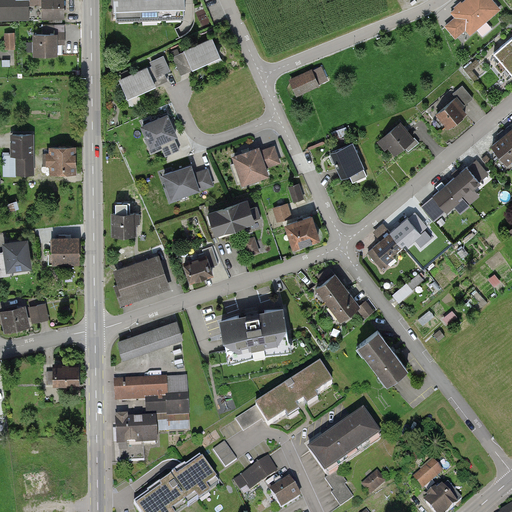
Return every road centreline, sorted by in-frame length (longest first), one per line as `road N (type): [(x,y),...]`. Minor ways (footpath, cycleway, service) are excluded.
road 1 (secondary): [(91,0),(95,329)]
road 2 (residential): [(344,243),(357,271),(511,472)]
road 3 (residential): [(95,329),(344,243)]
road 4 (residential): [(344,243),(511,101)]
road 5 (residential): [(440,0),(264,76)]
road 6 (secondary): [(95,329),(98,511)]
road 7 (residential): [(276,118),(344,243)]
road 8 (residential): [(276,118),(209,141),(188,125),(174,89)]
